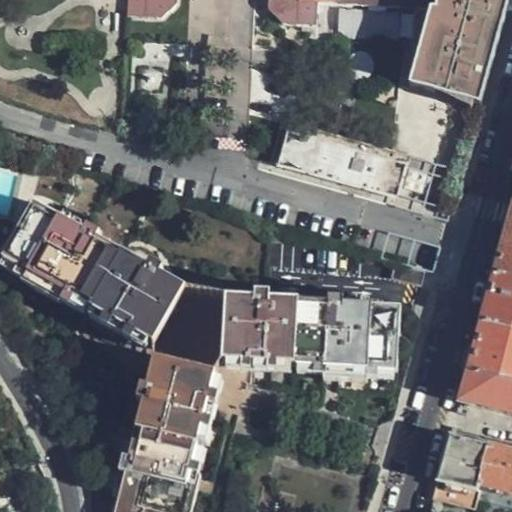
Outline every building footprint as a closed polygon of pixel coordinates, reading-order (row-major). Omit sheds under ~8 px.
[(178,7),(178,0),(266,0),(266,7),(284,27),(318,29),(320,6),(419,10),(419,15),(415,15),(412,79),(410,88),(481,108),(511,0),(128,0),(127,19),(160,21),(178,7)] [(288,131),(407,166),(410,157),(290,123),(288,131)] [(396,201),(407,166),(288,131),(278,166),(396,201)] [(156,283),(141,273),(89,243),(73,233),(31,207),(0,259),(3,261),(23,272),(61,296),(78,306),(83,309),(116,329),(127,334),(156,283)] [(511,219),(496,276),(511,279),(511,219)] [(73,233),(89,243),(93,238),(76,228),(73,233)] [(23,272),(3,261),(0,265),(0,266),(18,279),(23,272)] [(414,269),(397,265),(392,278),(421,287),(426,273),(414,269)] [(144,268),(141,273),(156,283),(160,278),(144,268)] [(23,272),(18,279),(15,284),(53,307),(56,302),(61,296),(23,272)] [(494,284),(482,325),(511,331),(511,279),(496,276),(494,284)] [(179,297),(156,283),(127,334),(150,348),(179,297)] [(78,306),(61,296),(56,302),(74,312),(78,306)] [(250,367),(250,307),(224,307),(224,367),(250,367)] [(403,307),(341,307),(321,307),(264,307),(250,307),(250,367),(255,367),(297,368),(303,367),(330,368),(375,368),(403,367),(403,307)] [(116,329),(83,309),(79,314),(112,335),(116,329)] [(473,357),(469,373),(511,383),(511,331),(482,325),(473,357)] [(147,390),(208,407),(215,384),(215,382),(154,365),(147,390)] [(297,368),(255,367),(255,375),(297,376),(297,368)] [(330,368),(303,367),(303,375),(330,376),(330,368)] [(330,368),(330,376),(330,381),(375,382),(375,375),(375,368),(330,368)] [(511,383),(469,373),(460,402),(511,414),(511,383)] [(215,384),(208,407),(216,408),(222,386),(215,384)] [(142,406),(147,390),(141,388),(137,405),(142,406)] [(119,495),(114,511),(189,511),(194,496),(185,493),(190,478),(195,456),(197,450),(207,413),(208,407),(147,390),(142,406),(132,445),(127,464),(124,476),(119,495)] [(207,413),(197,450),(204,452),(213,420),(214,414),(207,413)] [(446,451),(432,501),(472,511),(475,511),(479,494),(476,493),(478,485),(511,493),(511,453),(450,438),(446,451)] [(121,462),(127,464),(132,445),(113,439),(109,460),(121,462)] [(203,458),(195,456),(190,478),(196,479),(203,458)] [(102,491),(119,495),(124,476),(119,474),(111,472),(107,475),(102,491)] [(196,479),(190,478),(185,493),(194,496),(199,497),(203,481),(196,479)] [(194,496),(189,511),(194,511),(199,497),(194,496)]
